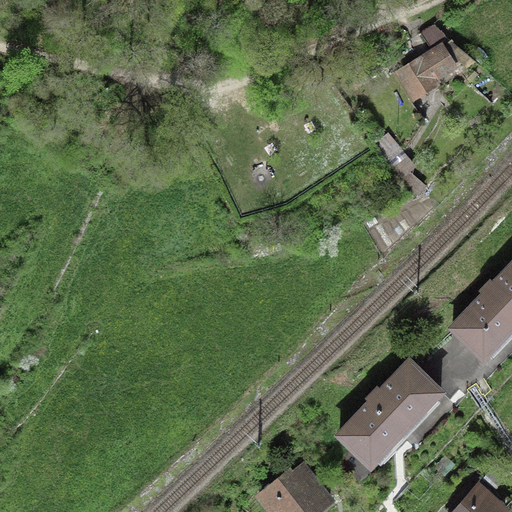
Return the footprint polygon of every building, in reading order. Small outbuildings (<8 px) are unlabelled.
[(452,65),(442,48),(402,72),(415,93),(433,83),(431,78),(452,65)] [(403,150),(389,132),(373,144),(387,162),(403,150)] [(511,265),(495,283),(491,280),(481,291),(484,294),(453,326),(484,356),(511,326),(511,265)] [(341,433),(371,462),(440,391),(415,366),(409,361),(341,433)] [(271,511),(314,511),(330,499),(303,466),(292,475),(289,471),(259,496),(271,511)] [(508,511),(511,508),(511,506),(480,479),(451,511),(508,511)]
